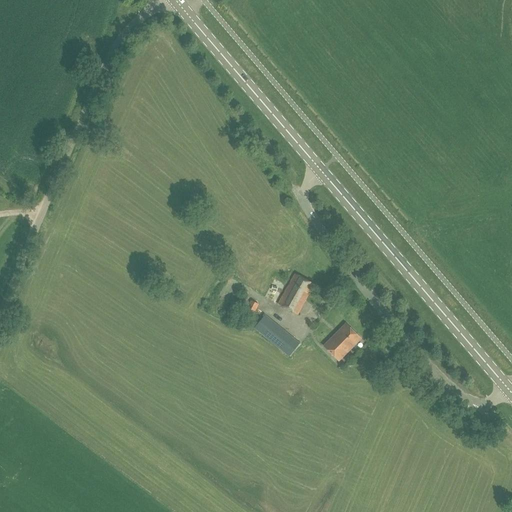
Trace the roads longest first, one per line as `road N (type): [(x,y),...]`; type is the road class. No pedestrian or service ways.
road 1 (unclassified): [(0,322),(107,67),(136,22),(163,0)]
road 2 (unclassified): [(509,391),(479,404),(458,394),(350,271),(308,206),(309,182),(323,172)]
road 3 (secondary): [(509,391),(323,172)]
road 4 (secondary): [(323,172),(176,0)]
